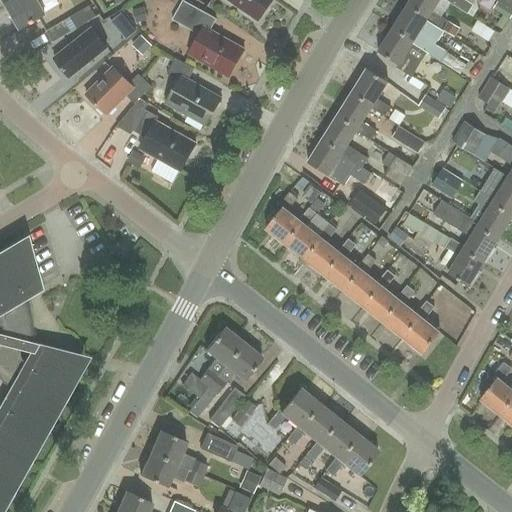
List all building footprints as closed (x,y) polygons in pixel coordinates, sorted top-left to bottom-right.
[(12,0),(6,4),(21,30),(46,16),(37,2),(40,0),(12,0)] [(228,0),(259,21),(274,0),(228,0)] [(442,30),(447,21),(434,12),(441,0),(412,0),(409,5),(430,18),(428,21),(428,22),(442,30)] [(445,0),(469,15),(474,5),(465,0),(445,0)] [(511,0),(494,0),(511,10),(511,0)] [(218,20),(190,4),(183,1),(172,20),(201,36),(190,55),(231,78),(246,51),(212,32),(218,20)] [(427,53),(432,44),(419,36),(428,21),(430,18),(409,5),(394,28),(415,42),(414,44),(427,53)] [(89,7),(45,32),(51,44),(96,18),(89,7)] [(148,20),(145,9),(133,12),(137,24),(148,20)] [(124,17),(114,25),(129,42),(138,34),(124,17)] [(481,19),(476,29),(493,39),(499,30),(481,19)] [(460,30),(450,23),(445,31),(455,37),(460,30)] [(54,58),(70,78),(107,48),(91,28),(54,58)] [(428,53),(427,53),(414,44),(415,42),(394,28),(379,53),(400,66),(398,68),(413,77),(419,68),(428,53)] [(132,46),(142,56),(151,46),(141,37),(132,46)] [(468,66),(449,54),(443,63),(461,75),(468,66)] [(207,127),(222,99),(190,81),(196,70),(177,60),(169,75),(180,81),(167,104),(207,127)] [(135,103),(152,87),(140,75),(130,85),(113,68),(86,95),(106,115),(127,95),(135,103)] [(386,117),(391,108),(378,100),(390,83),(368,69),(353,93),(375,106),(373,109),(386,117)] [(495,115),(511,90),(494,80),(491,78),(479,98),(489,104),(486,110),(495,115)] [(363,124),(373,109),(375,106),(353,93),(338,116),(360,130),(358,132),(372,141),(377,133),(363,124)] [(418,105),(438,117),(444,107),(425,94),(418,105)] [(180,172),(196,144),(158,122),(160,118),(146,110),(134,131),(146,139),(140,149),(180,172)] [(349,147),(358,132),(360,130),(338,116),(323,139),(346,153),(343,156),(363,168),(368,159),(349,147)] [(462,122),(450,142),(471,155),(484,135),(462,122)] [(418,153),(425,142),(398,125),(391,137),(418,153)] [(362,169),(363,168),(343,156),(346,153),(323,139),(308,163),(330,177),(329,179),(342,187),(350,176),(365,185),(372,174),(362,169)] [(511,147),(510,146),(499,139),(491,153),(511,166),(511,173),(509,178),(507,181),(511,183),(511,147)] [(133,151),(127,162),(140,169),(146,158),(133,151)] [(383,175),(399,186),(412,167),(395,156),(383,175)] [(458,190),(463,182),(441,169),(431,185),(453,198),(458,190)] [(511,183),(507,181),(509,178),(495,169),(489,178),(503,187),(494,202),(493,204),(511,215),(511,183)] [(386,209),(360,191),(351,204),(378,222),(386,209)] [(283,209),(267,229),(286,245),(303,225),(299,222),(287,212),(298,200),(290,193),(279,206),(283,209)] [(511,215),(493,204),(494,202),(480,193),(475,202),(489,211),(480,225),(478,227),(499,240),(511,220),(511,215)] [(466,217),(447,205),(441,201),(433,215),(460,232),(455,241),(465,248),(464,251),(485,264),(499,240),(478,227),(480,225),(466,217)] [(303,225),(286,245),(306,261),(322,240),(319,237),(307,228),(317,216),(309,209),(299,222),(303,225)] [(446,249),(452,239),(410,215),(397,236),(413,244),(419,234),(445,250),(446,249)] [(322,240),(306,261),(325,277),(342,256),(339,253),(327,244),(337,231),(329,225),(319,237),(322,240)] [(465,248),(455,241),(452,239),(446,249),(450,251),(441,265),(451,271),(449,275),(470,288),(485,264),(464,251),(465,248)] [(342,256),(325,277),(345,293),(362,272),(358,269),(346,259),(357,247),(349,240),(339,253),(342,256)] [(14,252),(0,260),(0,304),(0,305),(33,285),(14,252)] [(362,272),(345,293),(364,308),(381,287),(377,284),(366,275),(376,262),(369,256),(358,269),(362,272)] [(381,287),(364,308),(383,323),(400,303),(397,300),(385,290),(395,278),(388,271),(377,284),(381,287)] [(420,318),(416,315),(405,306),(415,294),(407,287),(397,300),(400,303),(383,323),(403,339),(420,318)] [(0,336),(39,347),(57,351),(57,350),(30,343),(31,339),(31,334),(31,330),(31,325),(31,321),(30,317),(29,312),(27,308),(26,304),(24,300),(28,298),(27,297),(0,313),(0,336)] [(420,318),(403,339),(423,356),(441,334),(425,322),(435,309),(427,302),(416,315),(420,318)] [(189,413),(243,343),(223,327),(204,352),(214,360),(198,380),(190,374),(180,386),(198,401),(188,413),(189,413)] [(39,347),(0,336),(0,379),(3,383),(12,390),(26,364),(21,360),(19,355),(20,349),(36,353),(39,347)] [(243,383),(245,381),(263,358),(243,343),(189,413),(196,419),(233,375),(243,383)] [(38,358),(19,392),(52,410),(71,376),(38,358)] [(498,379),(482,399),(501,415),(511,400),(511,388),(503,381),(511,370),(511,369),(505,363),(495,376),(498,379)] [(218,429),(229,415),(244,396),(234,388),(208,422),(218,429)] [(279,410),(268,424),(275,429),(285,417),(297,427),(300,428),(319,404),(300,388),(281,412),(279,410)] [(19,392),(0,425),(33,444),(52,410),(19,392)] [(246,400),(230,420),(241,428),(257,408),(246,400)] [(511,400),(501,415),(511,423),(511,400)] [(297,427),(287,439),(294,445),(305,433),(317,442),(319,444),(339,420),(319,404),(300,428),(297,427)] [(317,442),(307,455),(314,461),(324,448),(337,458),(339,460),(359,436),(339,420),(319,444),(317,442)] [(0,425),(0,469),(14,478),(33,444),(0,425)] [(161,431),(150,454),(189,470),(190,471),(194,461),(195,460),(181,454),(186,443),(161,431)] [(199,448),(229,461),(236,446),(205,433),(199,448)] [(337,458),(326,471),(334,477),(344,464),(359,476),(379,452),(359,436),(339,460),(337,458)] [(150,454),(141,477),(166,488),(171,477),(183,483),(184,481),(189,470),(150,454)] [(305,470),(313,461),(306,455),(299,465),(305,470)] [(279,475),(286,467),(275,457),(268,466),(279,475)] [(194,461),(190,471),(202,476),(207,466),(194,461)] [(0,469),(0,503),(14,478),(0,469)] [(266,469),(258,486),(278,496),(286,479),(266,469)] [(189,470),(184,481),(198,487),(202,476),(190,471),(189,470)] [(237,487),(251,494),(259,477),(245,471),(237,487)] [(333,501),(339,491),(319,478),(312,488),(333,501)] [(126,492),(117,511),(194,511),(195,511),(174,502),(169,511),(148,511),(152,504),(126,492)] [(242,511),(249,499),(234,492),(226,511),(218,507),(215,511),(242,511)]
